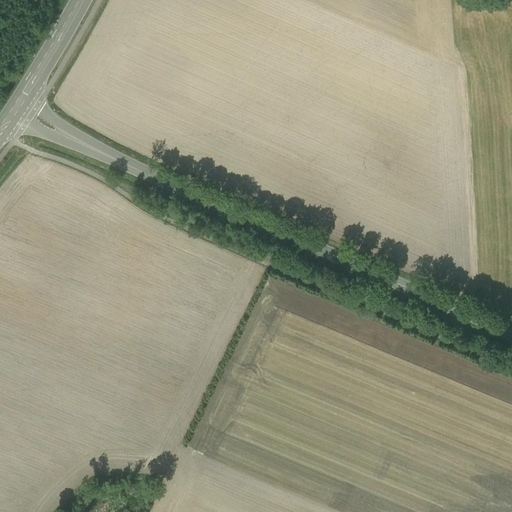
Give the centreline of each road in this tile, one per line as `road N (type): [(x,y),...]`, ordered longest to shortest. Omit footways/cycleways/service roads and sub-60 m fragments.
road 1 (tertiary): [(17,105),(117,160),(511,332)]
road 2 (primary): [(17,105),(78,0)]
